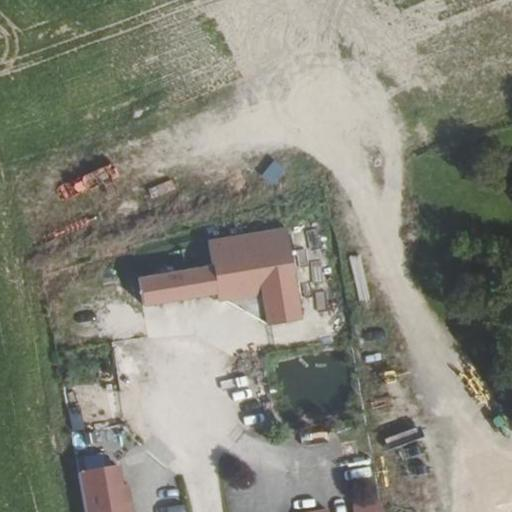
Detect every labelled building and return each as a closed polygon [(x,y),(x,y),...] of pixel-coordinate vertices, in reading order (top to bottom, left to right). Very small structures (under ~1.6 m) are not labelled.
[(263,175),(277,183),(286,166),(272,158),(263,175)] [(274,328),(309,323),(299,256),(149,279),(151,306),(225,296),(226,303),(250,300),(253,316),(272,313),(274,328)] [(435,378),(431,376),(427,375),(424,376),(421,378),(419,381),(418,383),(418,385),(418,386),(418,387),(421,391),(424,393),(427,394),(430,393),(434,391),(436,388),(437,384),(436,381),(435,378)] [(414,394),(417,391),(418,387),(418,385),(417,382),(413,378),(408,376),(404,378),(400,381),(399,386),(400,390),(404,394),(409,396),(414,394)] [(388,466),(388,490),(423,489),(422,465),(388,466)] [(122,469),(80,476),(85,511),(134,511),(131,488),(126,489),(122,469)]
